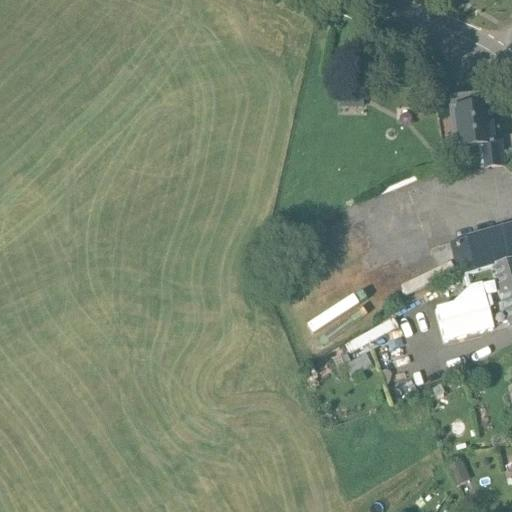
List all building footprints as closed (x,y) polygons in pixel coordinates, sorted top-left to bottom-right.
[(487,143),(483,108),(448,113),(453,151),(480,147),(488,146),(487,143)] [(500,142),(487,143),(488,146),(480,147),(483,170),(503,168),(500,142)] [(456,173),(483,170),(480,147),(453,151),(456,173)] [(490,266),(511,259),(511,228),(449,247),(455,267),(457,275),(458,278),(458,281),(491,271),(490,266)] [(507,327),(511,325),(511,259),(490,266),(491,271),(507,327)] [(455,267),(402,289),(405,297),(457,275),(455,267)] [(491,331),(479,287),(470,290),(454,307),(436,312),(445,343),(491,331)] [(350,312),(305,343),(312,354),(357,323),(350,312)] [(390,324),(346,348),(350,355),(394,331),(390,324)] [(344,365),(350,376),(373,365),(367,353),(344,365)]
